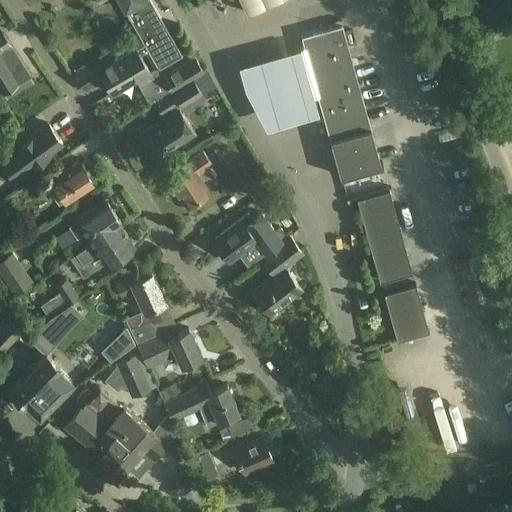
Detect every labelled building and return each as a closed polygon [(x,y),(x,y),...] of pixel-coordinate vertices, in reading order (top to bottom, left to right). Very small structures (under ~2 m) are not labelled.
[(118,0),(127,15),(143,42),(147,50),(156,67),(157,68),(165,63),(181,55),(149,0),(118,0)] [(272,0),(239,0),(245,12),(272,0)] [(484,13),(495,39),(511,31),(511,0),(492,0),(496,8),(484,13)] [(374,144),(340,24),(299,35),(303,47),(316,95),(334,157),(339,176),(382,164),(381,161),(379,162),(374,144)] [(1,29),(0,29),(0,87),(3,92),(30,76),(1,29)] [(112,93),(127,84),(136,80),(150,104),(173,91),(173,90),(176,88),(167,74),(171,72),(165,63),(157,68),(156,67),(148,71),(139,54),(147,50),(143,42),(134,46),(133,45),(127,49),(97,66),(112,93)] [(303,47),(238,65),(245,91),(266,129),(318,113),(314,96),(316,95),(303,47)] [(194,57),(171,72),(167,74),(176,88),(194,77),(203,71),(194,57)] [(194,77),(176,88),(173,90),(173,91),(180,103),(182,106),(204,94),(194,77)] [(180,103),(173,91),(155,102),(162,114),(180,103)] [(141,139),(144,144),(148,144),(155,156),(180,141),(177,137),(191,128),(182,113),(173,112),(165,117),(164,117),(140,132),(142,135),(141,139)] [(0,160),(1,161),(0,161),(0,176),(3,177),(8,178),(13,177),(23,170),(48,152),(49,153),(63,143),(49,123),(10,152),(0,159),(0,160)] [(189,160),(188,159),(165,175),(185,204),(208,188),(219,181),(208,166),(211,164),(202,151),(189,160)] [(45,186),(52,196),(60,190),(68,202),(95,183),(80,160),(53,179),(53,180),(45,186)] [(268,190),(267,189),(275,184),(267,170),(258,175),(246,183),(255,198),(268,190)] [(390,187),(355,197),(379,279),(412,269),(389,188),(391,188),(390,187)] [(78,237),(86,232),(93,242),(121,224),(122,223),(105,199),(77,218),(78,220),(70,225),(78,237)] [(256,240),(265,252),(282,240),(261,212),(259,213),(254,217),(250,212),(212,239),(228,261),(256,240)] [(127,233),(121,224),(93,242),(77,254),(84,263),(100,252),(108,263),(127,250),(135,245),(127,233)] [(261,257),(275,274),(284,266),(285,267),(305,252),(290,234),(261,257)] [(0,257),(0,271),(14,293),(33,281),(12,250),(0,257)] [(464,254),(477,300),(488,297),(476,250),(464,254)] [(128,276),(148,268),(143,256),(123,264),(128,276)] [(275,274),(253,291),(271,314),(302,289),(285,267),(284,266),(275,274)] [(127,322),(137,343),(160,332),(155,320),(170,313),(152,273),(132,282),(129,277),(127,278),(116,283),(121,295),(127,292),(134,289),(144,310),(127,317),(125,318),(127,322)] [(79,295),(67,277),(56,284),(67,302),(79,295)] [(397,337),(428,327),(415,281),(383,290),(397,337)] [(44,322),(59,337),(82,313),(71,303),(50,316),(44,322)] [(9,316),(0,324),(0,353),(21,332),(21,327),(9,316)] [(117,337),(128,349),(135,344),(127,327),(117,337)] [(147,366),(176,353),(181,365),(201,356),(189,328),(168,337),(169,339),(164,341),(160,332),(137,343),(147,366)] [(60,363),(46,350),(45,351),(7,391),(20,404),(23,401),(24,402),(26,400),(39,413),(72,378),(58,365),(60,363)] [(118,365),(105,378),(115,386),(123,376),(132,395),(150,387),(135,354),(117,363),(118,365)] [(163,401),(168,412),(169,412),(172,419),(193,410),(198,407),(206,426),(238,412),(226,384),(210,391),(206,382),(196,387),(181,393),(164,401),(163,401)] [(165,444),(152,433),(154,430),(127,408),(123,404),(122,405),(99,386),(94,392),(85,403),(66,425),(99,454),(95,459),(115,477),(127,462),(140,446),(154,457),(165,444)] [(244,472),(273,460),(263,437),(248,443),(246,440),(222,451),(227,463),(238,458),(244,472)] [(208,452),(195,458),(205,480),(217,474),(208,452)]
